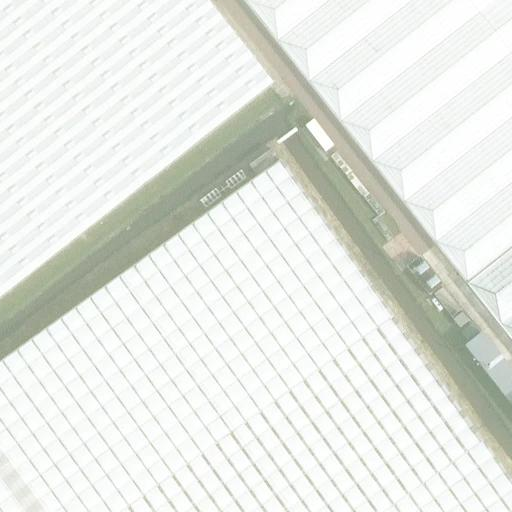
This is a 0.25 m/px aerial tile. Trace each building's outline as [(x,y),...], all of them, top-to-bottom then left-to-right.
[(0,0),(0,300),(274,85),(206,0),(0,0)] [(511,0),(240,0),(466,288),(511,345),(511,0)] [(249,165),(256,176),(280,159),(272,149),(249,165)] [(0,364),(0,511),(511,511),(511,483),(483,443),(280,163),(95,296),(0,364)] [(408,267),(430,296),(443,286),(420,257),(408,267)] [(452,318),(462,310),(444,288),(434,296),(452,318)] [(460,329),(470,320),(464,312),(454,320),(460,329)] [(473,324),(462,333),(467,340),(479,331),(473,324)] [(511,371),(482,334),(465,347),(511,406),(511,371)]
